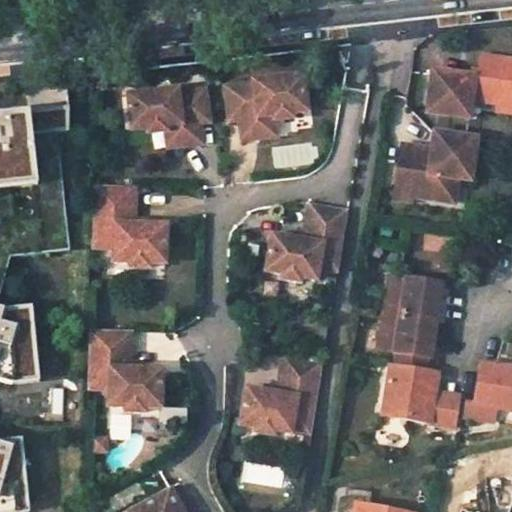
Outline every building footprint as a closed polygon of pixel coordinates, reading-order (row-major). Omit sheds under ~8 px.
[(468,108),(495,112),(511,114),(511,68),(483,63),(481,80),(470,83),(432,76),(425,119),(465,126),(468,108)] [(304,76),(254,82),(255,85),(227,88),(230,123),(240,123),(243,142),(263,140),(262,123),(275,122),(294,120),(293,115),(307,113),(304,76)] [(179,97),(129,102),(133,138),(149,137),(149,141),(166,139),(182,137),(184,154),(205,152),(202,132),(211,131),(207,97),(180,100),(179,97)] [(0,178),(37,174),(33,136),(69,132),(71,107),(0,114),(0,178)] [(511,114),(495,112),(493,120),(511,122),(511,114)] [(277,139),(275,122),(262,123),(263,140),(277,139)] [(184,154),(182,137),(166,139),(169,156),(184,154)] [(432,139),(429,156),(402,151),(395,197),(410,199),(409,205),(449,212),(454,188),(469,191),(477,147),(432,139)] [(0,190),(38,186),(37,174),(0,178),(0,190)] [(135,232),(136,192),(93,191),(91,254),(114,256),(113,270),(130,270),(130,275),(149,276),(150,271),(166,271),(168,232),(135,232)] [(395,197),(393,206),(409,209),(409,205),(410,199),(395,197)] [(300,288),(316,292),(318,278),(335,281),(346,217),(313,210),(300,212),(295,249),(268,244),(263,282),(280,285),(279,291),(300,294),(300,288)] [(417,233),(416,250),(452,253),(454,237),(417,233)] [(432,328),(433,322),(423,320),(426,302),(436,304),(439,286),(375,275),(363,350),(386,354),(426,361),(429,346),(418,345),(422,326),(432,328)] [(436,304),(426,302),(423,320),(433,322),(436,304)] [(38,370),(33,306),(4,309),(0,307),(0,380),(13,384),(16,372),(38,370)] [(429,346),(432,328),(422,326),(418,345),(429,346)] [(88,340),(87,401),(110,400),(110,418),(126,419),(127,424),(146,424),(146,419),(162,419),(162,381),(132,380),(133,341),(88,340)] [(386,354),(384,368),(424,375),(426,361),(386,354)] [(279,365),(273,403),(239,396),(233,433),(250,436),(250,440),(269,443),(270,438),(288,441),(291,426),(310,428),(320,371),(279,365)] [(434,377),(424,375),(384,368),(375,420),(452,434),(457,404),(430,399),(434,377)] [(39,382),(38,370),(16,372),(13,384),(39,382)] [(495,392),(511,394),(511,387),(496,385),(495,392)] [(511,394),(495,392),(476,389),(469,429),(511,435),(511,394)] [(288,441),(308,445),(310,428),(291,426),(288,441)] [(0,511),(0,503),(29,500),(22,438),(0,440),(0,511)] [(94,449),(93,464),(109,464),(109,449),(94,449)] [(179,511),(169,493),(135,511),(179,511)] [(27,511),(30,511),(29,500),(0,503),(0,511),(27,511)]
